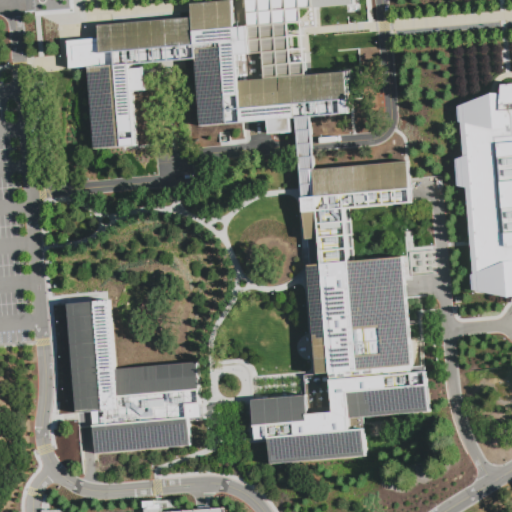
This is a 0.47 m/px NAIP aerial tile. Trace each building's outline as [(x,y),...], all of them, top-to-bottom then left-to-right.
[(314,0),(315,9),(302,10),(304,34),(308,76),(266,80),(264,54),(252,55),(251,39),(250,27),(248,10),(247,0),(314,0)] [(355,0),(356,6),(315,9),(314,0),(355,0)] [(234,1),(236,28),(241,28),(250,27),(251,39),(252,55),(239,56),(241,82),(266,80),(308,76),(348,73),(352,115),(312,118),(315,145),(317,171),(302,172),(300,147),(297,119),(292,120),(293,131),(271,133),(270,122),(203,128),(197,60),(131,66),(131,70),(145,69),(146,92),(133,93),(138,146),(148,145),(148,150),(97,154),(90,70),(70,72),(70,69),(71,69),(69,42),(101,39),(99,26),(193,18),(192,5),(234,1)] [(459,184),(457,159),(461,153),(459,106),(501,94),(503,86),(511,84),(511,296),(473,292),(466,188),(459,184)] [(301,171),(409,164),(412,205),(346,210),(350,264),(322,266),(320,238),(306,239),(301,171)] [(350,264),(407,260),(413,341),(417,341),(419,368),(417,368),(417,371),(432,370),(432,374),(435,411),(353,416),(337,418),(334,375),(320,376),(312,267),(322,266),(350,264)] [(68,303),(111,300),(117,369),(199,362),(204,418),(190,419),(193,446),(95,454),(91,411),(77,413),(68,303)] [(337,418),(353,416),(354,432),(368,431),(370,458),(274,465),(273,440),(259,441),(256,401),(310,397),(312,419),(337,418)] [(224,511),(224,508),(170,511),(170,500),(142,501),(142,511),(224,511)]
